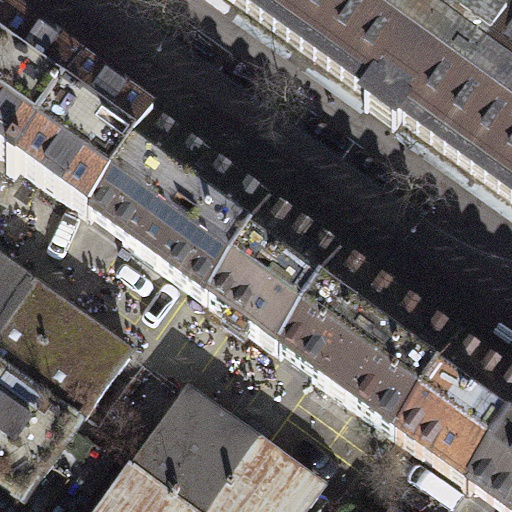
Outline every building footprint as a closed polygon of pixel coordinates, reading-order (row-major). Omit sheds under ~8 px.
[(210,0),(364,109),(511,211),(511,9),(499,0),(210,0)] [(0,158),(19,173),(82,86),(59,68),(0,26),(0,158)] [(154,138),(82,86),(19,173),(91,224),(154,138)] [(154,138),(91,224),(110,238),(210,310),(272,223),(172,152),(154,138)] [(272,223),(210,310),(281,361),(343,275),(272,223)] [(0,345),(37,294),(13,277),(0,267),(0,345)] [(343,275),(281,361),(296,372),(399,445),(460,359),(358,286),(343,275)] [(37,294),(0,345),(0,379),(77,435),(130,360),(83,327),(37,294)] [(511,437),(511,395),(460,359),(399,445),(470,496),(511,437)] [(0,379),(0,492),(23,509),(77,435),(0,379)] [(186,511),(215,511),(258,453),(226,430),(186,402),(134,474),(186,511)] [(492,511),(511,511),(511,437),(470,496),(484,506),(492,511)] [(258,453),(215,511),(308,511),(319,497),(280,469),(258,453)] [(186,511),(134,474),(106,511),(186,511)]
